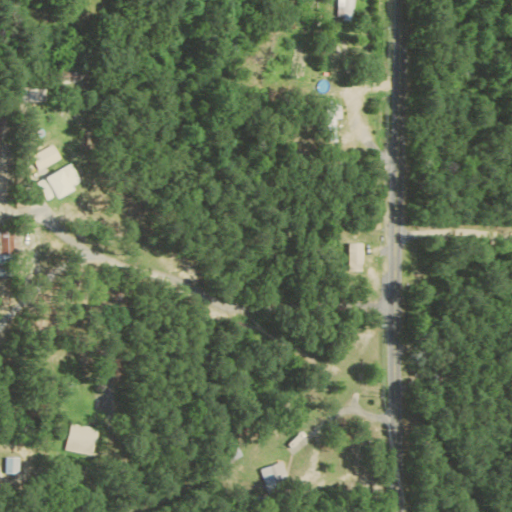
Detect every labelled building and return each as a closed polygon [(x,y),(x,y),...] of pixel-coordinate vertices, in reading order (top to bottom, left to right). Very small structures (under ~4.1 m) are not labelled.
[(342,0),(342,20),(351,21),(351,0),(342,0)] [(31,156),(39,170),(60,159),(52,144),(31,156)] [(37,181),(46,200),(56,196),(57,199),(74,191),(72,186),(80,182),(72,165),(37,181)] [(65,451),(91,454),(94,427),(68,424),(65,451)] [(285,482),(278,462),(256,469),(262,489),(285,482)]
